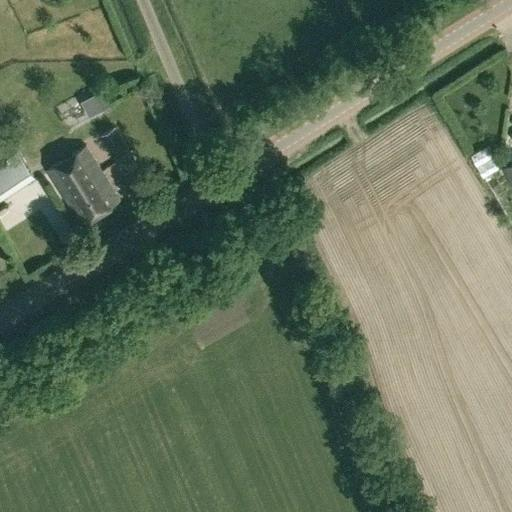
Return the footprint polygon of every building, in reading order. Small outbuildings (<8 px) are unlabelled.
[(114,118),(109,107),(119,102),(112,87),(65,110),(78,136),(114,118)] [(116,127),(102,135),(125,173),(139,165),(116,127)] [(120,199),(87,146),(48,170),(81,223),(120,199)] [(11,162),(0,169),(0,200),(35,178),(20,156),(18,152),(8,158),(11,162)] [(511,183),(511,163),(503,168),(511,183)]
